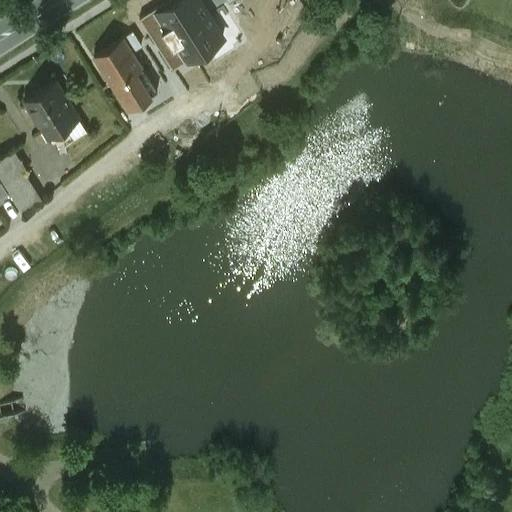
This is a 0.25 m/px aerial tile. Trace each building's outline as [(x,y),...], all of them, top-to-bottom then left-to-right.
[(164,1),(140,16),(172,67),(223,35),(200,0),(172,0),(166,4),(164,1)] [(123,35),(93,54),(113,85),(120,80),(135,102),(157,88),(123,35)] [(56,74),(23,94),(48,133),(79,112),(56,74)] [(12,145),(0,152),(0,177),(8,190),(18,206),(36,194),(21,171),(27,168),(12,145)] [(0,177),(0,194),(8,190),(0,177)]
